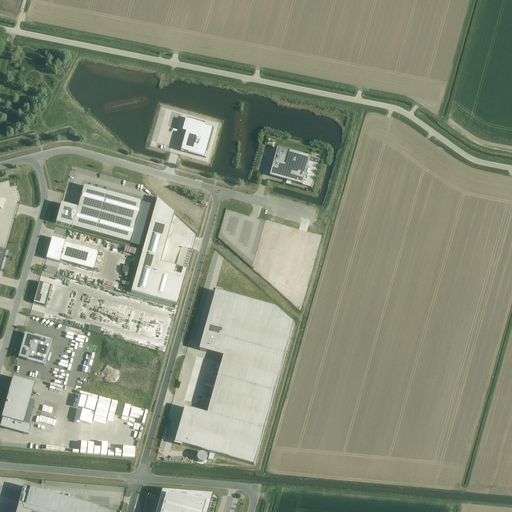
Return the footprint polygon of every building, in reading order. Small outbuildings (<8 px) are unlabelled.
[(186,133),(181,152),(205,159),(214,129),(204,126),(205,124),(187,119),(183,131),(183,132),(186,133)] [(278,149),(270,177),(287,181),(291,182),(302,185),(311,188),(318,164),(309,162),(310,157),(278,149)] [(61,205),(56,224),(129,244),(139,208),(141,203),(130,199),(83,187),(77,209),(61,205)] [(157,198),(130,293),(177,306),(187,270),(175,267),(174,273),(159,269),(174,214),(157,198)] [(265,221),(261,234),(276,238),(279,225),(265,221)] [(288,227),(274,280),(297,286),(311,233),(288,227)] [(52,238),(46,259),(59,263),(59,262),(93,271),(98,253),(65,243),(65,242),(52,238)] [(39,283),(33,303),(45,307),(51,286),(39,283)] [(184,407),(174,444),(209,454),(215,455),(254,466),(294,324),(277,308),(216,291),(199,351),(224,358),(208,414),(184,407)] [(25,334),(18,358),(26,361),(44,366),(51,341),(33,336),(25,334)] [(2,418),(0,425),(0,427),(27,435),(30,426),(23,424),(34,384),(12,378),(1,418),(2,418)] [(196,458),(196,459),(197,460),(197,461),(198,462),(199,462),(199,463),(200,463),(201,463),(202,463),(203,463),(204,462),(205,462),(205,461),(206,460),(206,459),(206,458),(206,457),(206,456),(205,455),(205,454),(204,454),(203,454),(203,453),(202,453),(201,453),(200,453),(199,454),(198,454),(197,455),(197,456),(196,457),(196,458)] [(110,511),(52,496),(50,495),(49,495),(48,495),(44,494),(23,488),(21,492),(15,511),(110,511)] [(161,491),(155,511),(207,511),(212,496),(161,491)]
